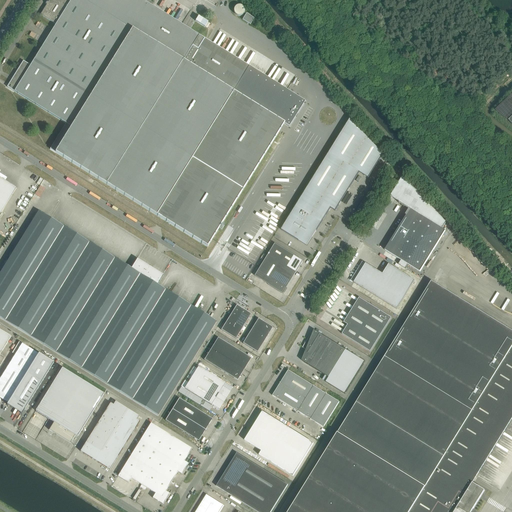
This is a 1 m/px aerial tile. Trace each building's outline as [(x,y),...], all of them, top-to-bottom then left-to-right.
[(23,61),(7,87),(66,124),(50,149),(91,175),(156,215),(169,223),(207,247),(284,123),(289,126),(305,101),(142,0),(49,0),(48,2),(47,2),(46,3),(46,4),(47,5),(40,15),(56,24),(30,65),(23,61)] [(234,9),(234,11),(234,12),(235,14),(236,15),(237,15),(238,16),(240,16),(241,16),(243,15),(244,14),(244,12),(245,11),(244,10),(244,8),(243,7),(242,6),(241,5),(239,5),(238,5),(236,6),(235,7),(234,8),(234,9)] [(246,13),(242,20),(250,24),(254,18),(246,13)] [(208,22),(198,16),(195,21),(205,27),(208,22)] [(350,119),(281,230),(299,241),(299,240),(307,245),(316,230),(317,231),(331,208),(335,211),(359,172),(368,178),(383,154),(350,119)] [(406,215),(385,250),(420,272),(445,231),(442,228),(446,222),(403,176),(391,195),(390,197),(399,202),(399,203),(400,204),(412,211),(409,216),(406,214),(405,215),(406,215)] [(0,177),(0,213),(16,188),(0,177)] [(0,317),(158,416),(190,364),(216,322),(157,285),(131,269),(38,211),(0,272),(0,317)] [(269,285),(281,293),(283,294),(287,288),(303,261),(275,244),(255,276),(269,285)] [(137,259),(131,269),(157,285),(163,275),(137,259)] [(366,264),(354,283),(397,309),(415,280),(389,264),(383,274),(366,264)] [(471,511),(484,490),(472,483),(488,458),(511,418),(511,331),(431,282),(288,511),(471,511)] [(392,318),(371,305),(359,298),(344,323),(348,325),(342,334),(370,352),(392,318)] [(251,314),(236,305),(221,330),(236,339),(251,314)] [(257,352),(269,333),(272,328),(258,319),(243,343),(257,352)] [(0,354),(11,337),(0,329),(0,354)] [(346,350),(320,334),(315,331),(314,332),(313,331),(302,348),(307,351),(303,361),(329,377),(346,350)] [(211,349),(244,370),(245,370),(244,369),(251,358),(218,338),(211,349)] [(22,343),(0,378),(0,398),(8,403),(7,405),(20,413),(22,414),(53,363),(38,354),(22,343)] [(237,381),(244,370),(211,349),(204,360),(237,381)] [(365,362),(346,350),(329,377),(326,382),(345,394),(365,362)] [(212,404),(219,409),(230,392),(222,388),(225,383),(198,366),(184,389),(211,405),(212,404)] [(62,368),(36,411),(54,422),(49,430),(53,433),(54,432),(57,434),(56,434),(70,443),(75,435),(77,437),(104,394),(62,368)] [(280,383),(306,399),(314,386),(288,370),(280,383)] [(306,399),(280,383),(273,396),(298,412),(306,399)] [(310,420),(327,394),(327,393),(326,394),(314,386),(306,399),(298,412),(311,419),(310,420)] [(327,394),(310,420),(311,420),(323,427),(339,402),(327,394)] [(179,398),(172,409),(206,430),(212,419),(179,398)] [(80,451),(110,470),(140,422),(137,420),(139,416),(115,401),(113,405),(110,403),(80,451)] [(172,409),(165,421),(198,441),(205,431),(206,430),(172,409)] [(314,443),(263,412),(245,441),(262,451),(259,455),(293,476),(314,443)] [(151,423),(140,441),(162,455),(185,469),(188,464),(184,461),(192,449),(151,423)] [(143,486),(153,470),(162,455),(140,441),(118,476),(128,483),(131,478),(143,486)] [(228,468),(279,500),(288,485),(237,453),(228,468)] [(185,469),(162,455),(153,470),(171,482),(177,472),(182,474),(185,469)] [(257,511),(271,511),(279,500),(228,468),(216,486),(257,511)] [(165,491),(171,482),(153,470),(143,486),(155,493),(152,498),(163,504),(169,494),(165,491)] [(219,511),(224,505),(207,495),(195,511),(219,511)]
